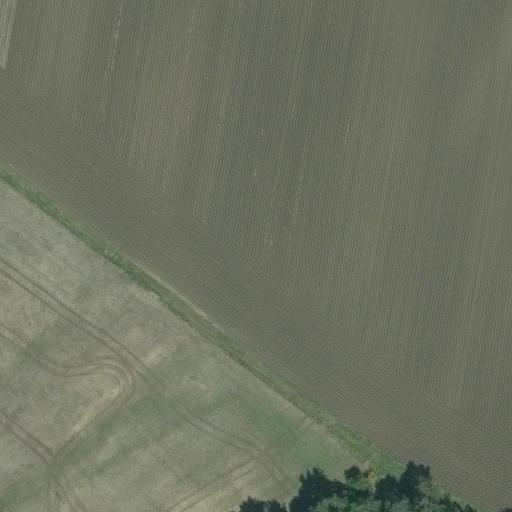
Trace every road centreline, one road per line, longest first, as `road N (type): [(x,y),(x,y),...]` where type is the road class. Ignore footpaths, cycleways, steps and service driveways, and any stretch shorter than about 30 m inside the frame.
road 1 (track): [(475,511),(376,458),(206,336)]
road 2 (track): [(195,326),(0,507)]
